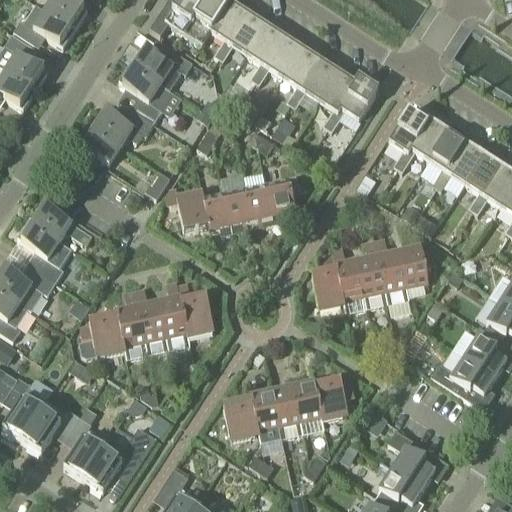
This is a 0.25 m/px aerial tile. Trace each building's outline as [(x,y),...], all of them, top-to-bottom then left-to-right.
[(54,0),(43,17),(43,18),(73,37),(86,18),(64,4),(66,0),(54,0)] [(168,20),(162,29),(166,31),(181,41),(207,0),(181,0),(176,9),(168,20)] [(207,0),(181,41),(184,43),(200,53),(209,39),(228,10),(229,8),(217,0),(207,0)] [(161,16),(168,20),(176,9),(169,4),(161,16)] [(228,10),(209,39),(222,48),(227,51),(246,22),(228,10)] [(34,11),(28,21),(23,30),(19,28),(12,39),(37,56),(44,44),(61,56),(73,37),(43,18),(43,17),(34,11)] [(155,24),(162,29),(168,20),(161,16),(155,24)] [(264,33),(246,22),(227,51),(231,54),(245,63),(264,33)] [(162,37),(166,31),(162,29),(155,24),(151,30),(162,37)] [(158,43),(162,37),(151,30),(148,37),(158,43)] [(282,45),(264,33),(245,63),(258,72),(263,74),(282,45)] [(0,75),(4,78),(3,79),(33,99),(46,80),(28,69),(36,58),(10,41),(0,57),(0,75)] [(300,56),(282,45),(263,74),(267,77),(281,86),(300,56)] [(231,54),(227,51),(222,48),(217,56),(226,61),(231,54)] [(129,73),(159,92),(168,98),(180,80),(183,82),(191,70),(170,57),(163,68),(141,54),(129,73)] [(226,61),(217,56),(212,63),(221,69),(226,61)] [(281,86),(295,95),(299,98),(318,68),(300,56),(281,86)] [(303,101),(317,109),(336,80),(318,68),(299,98),(303,101)] [(267,77),(263,74),(258,72),(253,79),(262,85),(267,77)] [(124,96),(116,108),(152,131),(160,118),(157,116),(162,107),(153,101),(159,92),(129,73),(117,91),(124,96)] [(3,79),(0,84),(0,112),(4,106),(21,117),(33,99),(3,79)] [(262,85),(253,79),(248,87),(258,92),(262,85)] [(335,121),(354,91),(336,80),(317,109),(331,119),(335,121)] [(357,87),(354,91),(335,121),(340,124),(342,120),(357,129),(376,99),(357,87)] [(299,108),(303,101),(299,98),(295,95),(290,102),(299,108)] [(299,108),(290,102),(285,110),(294,116),(299,108)] [(101,116),(89,135),(119,154),(125,145),(135,151),(140,142),(144,144),(152,131),(116,108),(126,115),(119,127),(101,116)] [(208,123),(198,117),(194,123),(204,129),(208,123)] [(340,124),(335,121),(331,119),(326,126),(335,132),(340,124)] [(387,149),(402,159),(392,173),(401,179),(413,160),(427,168),(446,139),(427,126),(424,131),(406,119),(387,149)] [(259,122),(252,131),(262,137),(268,128),(259,122)] [(335,132),(326,126),(321,134),(330,139),(335,132)] [(270,142),(280,148),(285,141),(275,134),(270,142)] [(119,154),(89,135),(77,153),(107,173),(119,154)] [(207,136),(201,146),(211,152),(215,154),(222,145),(217,143),(207,136)] [(247,149),(256,155),(262,145),(253,139),(247,149)] [(427,168),(441,178),(445,180),(464,150),(446,139),(427,168)] [(262,145),(256,155),(266,161),(272,151),(262,145)] [(211,152),(201,146),(195,155),(205,161),(211,152)] [(463,192),(482,162),(464,150),(445,180),(450,183),(463,192)] [(307,166),(328,179),(335,168),(314,155),(307,166)] [(463,192),(478,201),(481,203),(500,174),(482,162),(463,192)] [(499,215),(511,195),(511,181),(500,174),(481,203),(486,206),(499,215)] [(168,185),(157,178),(143,199),(154,206),(168,185)] [(450,183),(445,180),(441,178),(436,185),(445,191),(450,183)] [(365,203),(374,188),(364,181),(354,196),(365,203)] [(295,183),(264,190),(272,231),(283,228),(282,222),(293,220),(290,205),(299,203),(295,183)] [(445,191),(436,185),(431,193),(440,198),(445,191)] [(264,190),(242,195),(250,229),(260,227),(261,233),(272,231),(264,190)] [(242,195),(221,199),(230,240),(241,237),(240,232),(250,229),(242,195)] [(511,195),(499,215),(511,223),(511,195)] [(169,214),(176,213),(182,240),(206,235),(207,239),(208,238),(199,200),(176,205),(174,196),(167,198),(163,205),(169,214)] [(200,200),(199,200),(208,238),(218,236),(219,242),(230,240),(221,199),(201,204),(200,200)] [(486,206),(481,203),(478,201),(473,209),(481,214),(486,206)] [(481,214),(473,209),(468,216),(476,221),(481,214)] [(40,211),(27,230),(58,249),(64,240),(84,253),(90,244),(40,211)] [(33,260),(25,272),(54,290),(62,278),(58,275),(70,257),(58,249),(27,230),(15,248),(33,260)] [(380,246),(372,248),(386,311),(407,307),(397,260),(382,263),(384,252),(380,246)] [(369,266),(355,269),(365,316),(386,311),(372,248),(364,250),(363,256),(369,266)] [(419,255),(397,260),(407,307),(408,306),(405,295),(426,290),(423,276),(429,275),(431,263),(427,257),(420,259),(419,255)] [(338,256),(330,257),(331,261),(344,320),(365,316),(355,269),(340,272),(342,261),(338,256)] [(322,269),(328,279),(309,283),(317,317),(341,312),(343,320),(344,320),(331,261),(323,263),(322,269)] [(0,273),(0,299),(26,316),(31,319),(42,300),(46,303),(54,290),(25,272),(17,284),(0,273)] [(455,294),(460,285),(451,279),(445,288),(455,294)] [(511,289),(498,309),(511,318),(511,289)] [(172,307),(157,311),(167,357),(188,353),(175,293),(175,290),(166,291),(166,298),(172,307)] [(183,291),(175,293),(188,353),(189,352),(187,344),(211,339),(204,304),(185,308),(187,297),(183,291)] [(140,297),(132,299),(146,362),(167,357),(157,311),(142,314),(144,302),(140,297)] [(26,316),(0,299),(0,341),(11,349),(19,337),(15,335),(26,316)] [(129,317),(115,320),(125,366),(146,362),(132,299),(124,300),(123,307),(129,317)] [(486,332),(482,339),(499,350),(505,340),(511,344),(511,318),(498,309),(484,330),(486,332)] [(441,316),(432,310),(425,320),(434,326),(441,316)] [(87,329),(87,332),(77,334),(81,353),(91,351),(94,364),(122,358),(124,366),(125,366),(115,320),(114,320),(115,323),(87,329)] [(407,348),(419,355),(427,344),(415,336),(407,348)] [(475,345),(462,365),(493,386),(505,368),(492,360),(499,350),(482,339),(478,346),(475,345)] [(16,358),(0,346),(0,367),(7,372),(16,358)] [(462,365),(452,381),(437,371),(429,384),(463,406),(470,396),(482,404),(493,386),(462,365)] [(67,378),(76,384),(83,373),(74,367),(67,378)] [(0,410),(0,411),(11,418),(0,435),(20,448),(39,417),(45,408),(26,396),(29,392),(17,385),(16,386),(0,376),(0,410)] [(406,403),(431,410),(434,401),(423,398),(425,389),(411,385),(406,403)] [(313,390),(312,390),(322,436),(323,436),(321,428),(345,423),(343,409),(348,408),(350,396),(347,390),(339,392),(338,388),(314,393),(313,390)] [(312,390),(291,394),(301,441),(322,436),(312,390)] [(291,394),(270,399),(280,446),(301,441),(291,394)] [(149,399),(139,401),(140,405),(151,413),(157,412),(155,401),(149,402),(149,399)] [(270,399),(249,404),(259,450),(280,446),(270,399)] [(259,450),(249,404),(248,404),(249,407),(221,413),(228,448),(256,442),(258,450),(259,450)] [(39,417),(20,448),(40,460),(54,438),(65,446),(78,425),(67,417),(65,420),(55,414),(49,423),(39,417)] [(365,436),(374,421),(370,418),(364,415),(363,414),(354,429),(355,430),(365,436)] [(78,425),(65,446),(76,453),(62,475),(81,487),(101,457),(82,445),(90,432),(78,425)] [(129,487),(154,449),(136,437),(120,461),(105,451),(101,457),(81,487),(101,500),(115,478),(129,487)] [(400,460),(390,476),(422,496),(433,478),(421,470),(428,460),(394,438),(386,451),(400,460)] [(256,478),(263,468),(254,463),(247,472),(256,478)] [(314,463),(308,472),(318,478),(324,469),(314,463)] [(272,474),(263,468),(256,478),(266,484),(272,474)] [(318,478),(308,472),(302,481),(312,487),(318,478)] [(154,503),(167,511),(196,511),(197,511),(196,511),(195,506),(179,496),(186,485),(172,476),(154,503)] [(379,498),(374,505),(385,511),(394,511),(398,506),(407,511),(411,511),(422,496),(390,476),(377,497),(379,498)]
